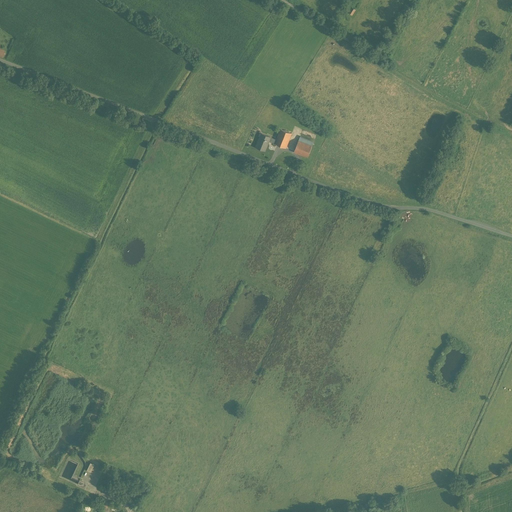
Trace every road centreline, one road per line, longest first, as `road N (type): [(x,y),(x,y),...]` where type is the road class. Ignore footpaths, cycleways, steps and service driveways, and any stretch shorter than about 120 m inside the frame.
road 1 (unclassified): [(511,236),(352,196),(0,59)]
road 2 (track): [(282,0),(477,113)]
